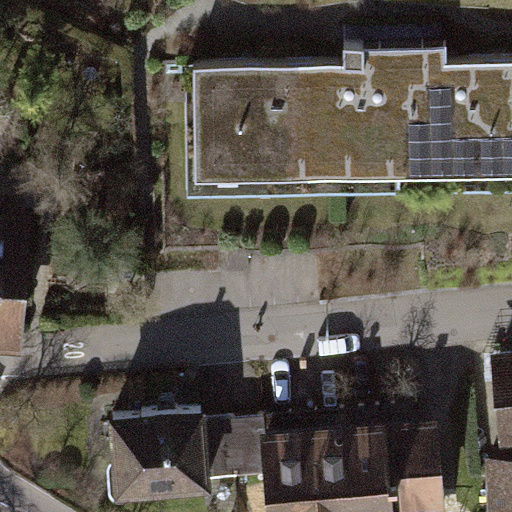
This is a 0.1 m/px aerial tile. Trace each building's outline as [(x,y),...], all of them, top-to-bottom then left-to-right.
[(340,60),(195,62),(196,184),(511,179),(511,57),(454,58),(454,38),(340,40),(340,60)] [(27,216),(0,214),(0,325),(20,327),(27,216)] [(511,352),(502,354),(509,434),(511,433),(511,352)] [(415,401),(232,417),(237,471),(269,468),(272,511),(386,511),(385,503),(441,498),(434,421),(417,422),(415,401)] [(203,405),(115,412),(120,484),(209,478),(209,473),(237,471),(232,417),(204,420),(203,405)] [(511,511),(511,462),(487,464),(490,511),(511,511)]
